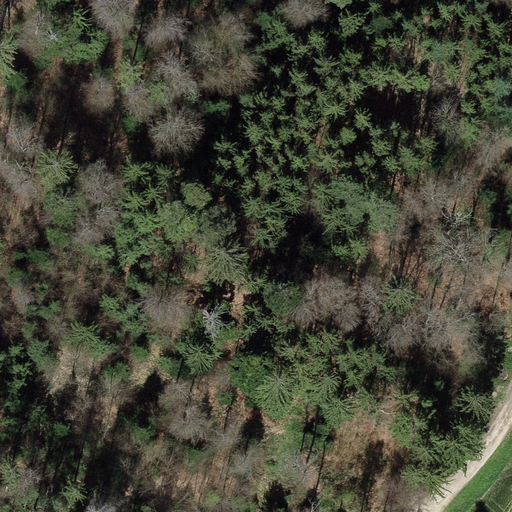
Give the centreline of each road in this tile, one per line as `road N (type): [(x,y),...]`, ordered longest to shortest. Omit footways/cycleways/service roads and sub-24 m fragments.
road 1 (track): [(511,115),(388,251),(321,341),(259,446)]
road 2 (track): [(511,414),(441,511)]
